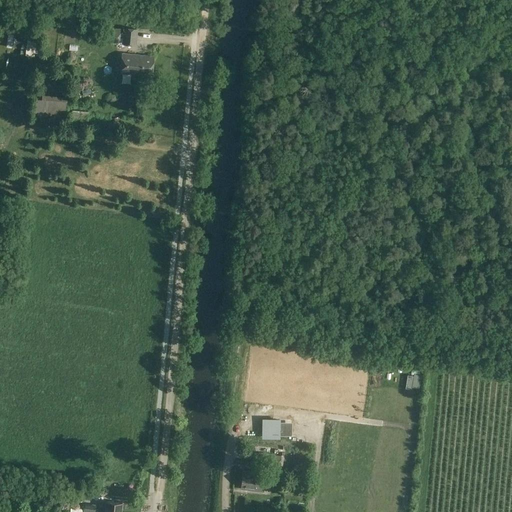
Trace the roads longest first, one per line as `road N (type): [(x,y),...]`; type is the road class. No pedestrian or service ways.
road 1 (track): [(207,0),(155,505)]
road 2 (track): [(511,372),(437,362),(422,511)]
road 3 (track): [(227,511),(239,336)]
